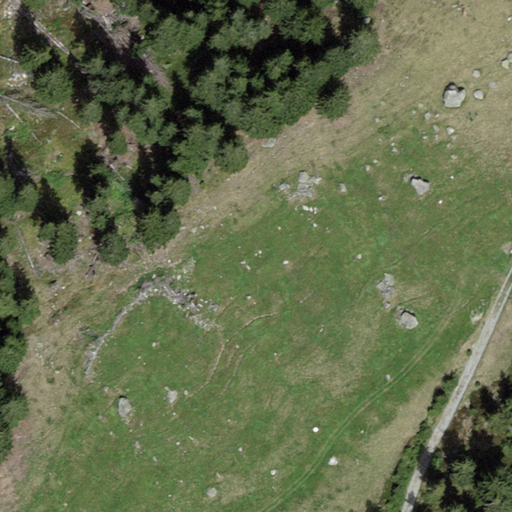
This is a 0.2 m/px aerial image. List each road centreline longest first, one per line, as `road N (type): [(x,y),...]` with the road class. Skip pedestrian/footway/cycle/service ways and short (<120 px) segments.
road 1 (track): [(511,209),(480,287),(457,317),(340,425),(297,485),(260,511)]
road 2 (track): [(511,276),(406,511)]
